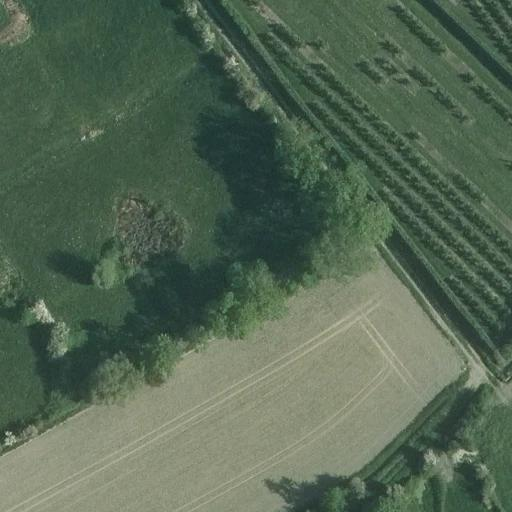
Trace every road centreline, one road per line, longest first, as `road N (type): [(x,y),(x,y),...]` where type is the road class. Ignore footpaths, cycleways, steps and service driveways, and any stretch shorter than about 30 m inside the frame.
road 1 (track): [(486,371),(201,0)]
road 2 (track): [(486,371),(354,511)]
